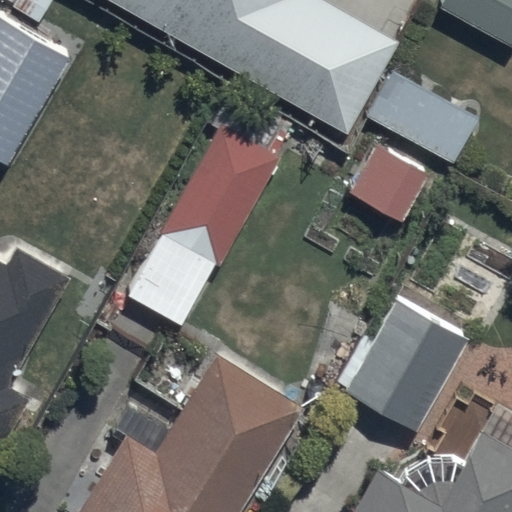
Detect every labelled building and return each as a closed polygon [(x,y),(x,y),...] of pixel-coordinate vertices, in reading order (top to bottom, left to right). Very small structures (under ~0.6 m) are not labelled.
[(111,0),(343,123),(392,31),(333,0),(111,0)] [(511,49),(511,0),(441,0),(437,9),(511,49)] [(0,18),(0,163),(3,166),(68,60),(0,18)] [(473,119),(382,71),(360,113),(451,162),(473,119)] [(216,131),(170,209),(119,296),(172,328),(210,264),(216,267),(279,161),(275,159),(293,128),(226,89),(205,125),(216,131)] [(374,144),(345,190),(397,222),(426,176),(374,144)] [(0,449),(27,403),(3,389),(64,282),(14,253),(5,267),(0,264),(0,449)] [(467,340),(393,298),(370,340),(363,336),(335,387),(415,432),(467,340)] [(240,511),(304,412),(215,355),(151,454),(148,452),(125,437),(77,511),(240,511)] [(373,470),(346,511),(511,511),(511,417),(494,407),(451,484),(450,484),(449,483),(448,483),(446,483),(445,482),(444,482),(443,482),(442,482),(441,482),(439,482),(438,482),(437,482),(436,483),(434,483),(433,483),(432,484),(431,484),(430,484),(429,485),(428,486),(427,486),(426,487),(425,488),(424,489),(423,490),(422,490),(422,491),(421,492),(420,493),(420,494),(419,495),(418,497),(418,498),(418,499),(417,500),(373,470)]
